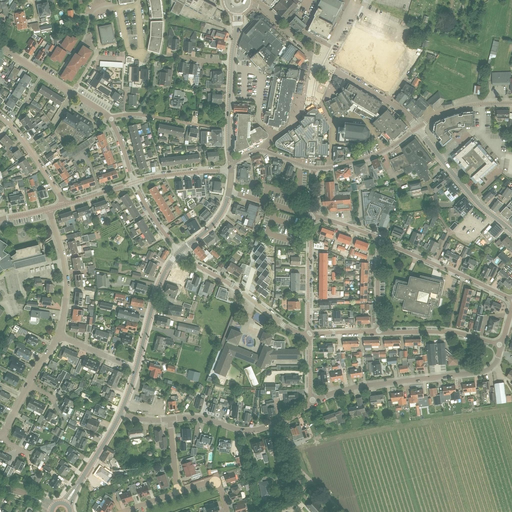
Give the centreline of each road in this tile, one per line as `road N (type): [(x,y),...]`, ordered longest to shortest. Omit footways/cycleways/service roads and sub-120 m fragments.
road 1 (residential): [(312,401),(485,371),(501,344)]
road 2 (residential): [(309,333),(285,325),(179,251)]
road 3 (residential): [(511,300),(377,237)]
road 4 (unclassified): [(511,231),(473,198),(417,127)]
road 5 (residential): [(57,335),(67,284),(48,209)]
road 6 (tertiary): [(135,368),(158,286),(179,251)]
road 7 (residential): [(501,344),(450,330),(379,330)]
